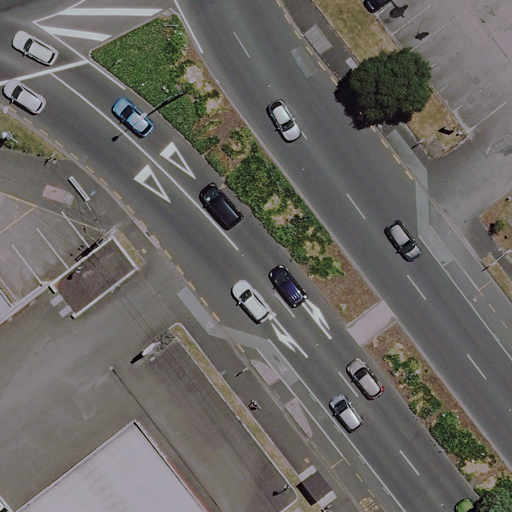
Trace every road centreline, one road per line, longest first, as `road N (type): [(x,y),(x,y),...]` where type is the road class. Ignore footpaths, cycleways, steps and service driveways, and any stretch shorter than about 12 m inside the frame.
road 1 (secondary): [(447,511),(227,237),(105,116),(0,45)]
road 2 (secondary): [(218,0),(294,124),(511,412)]
